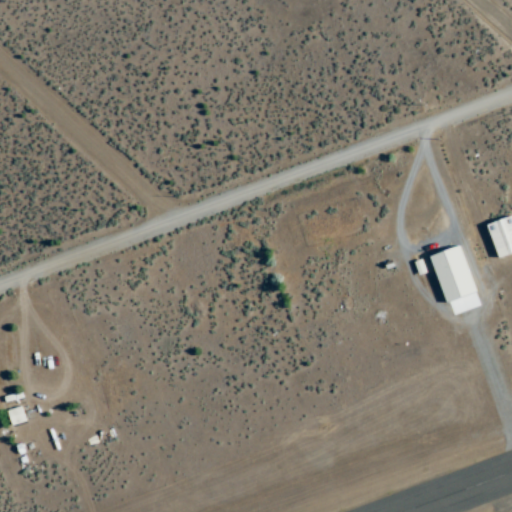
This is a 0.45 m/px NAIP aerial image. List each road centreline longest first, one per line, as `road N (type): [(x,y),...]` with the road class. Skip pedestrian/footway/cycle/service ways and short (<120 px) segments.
road 1 (residential): [(0,287),(511,95)]
road 2 (residential): [(176,221),(0,61)]
